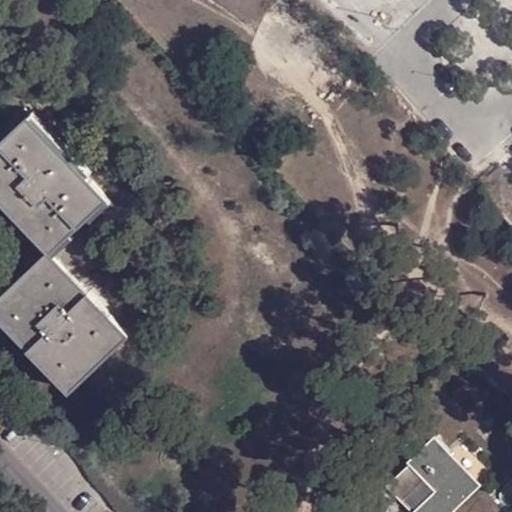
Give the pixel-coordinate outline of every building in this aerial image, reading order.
[(33,119),(5,145),(84,228),(112,200),(33,119)] [(5,145),(0,150),(0,189),(59,252),(84,228),(5,145)] [(59,252),(28,279),(66,318),(96,290),(59,252)] [(28,279),(0,306),(0,308),(78,388),(135,330),(96,290),(66,318),(28,279)] [(430,441),(384,487),(401,505),(423,488),(431,497),(416,511),(451,511),(477,489),(430,441)]
